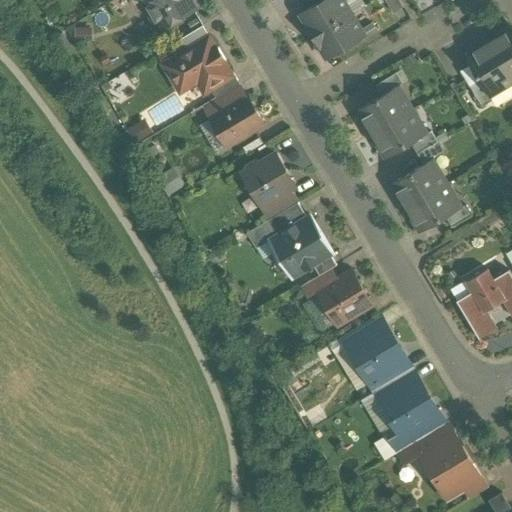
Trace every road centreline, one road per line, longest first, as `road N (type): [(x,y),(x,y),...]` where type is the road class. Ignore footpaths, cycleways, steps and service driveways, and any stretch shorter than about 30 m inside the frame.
road 1 (track): [(0,53),(124,222),(193,345),(231,432),(233,511)]
road 2 (residential): [(299,104),(475,396),(511,375)]
road 3 (residential): [(299,104),(478,0)]
road 4 (residential): [(237,0),(299,104)]
